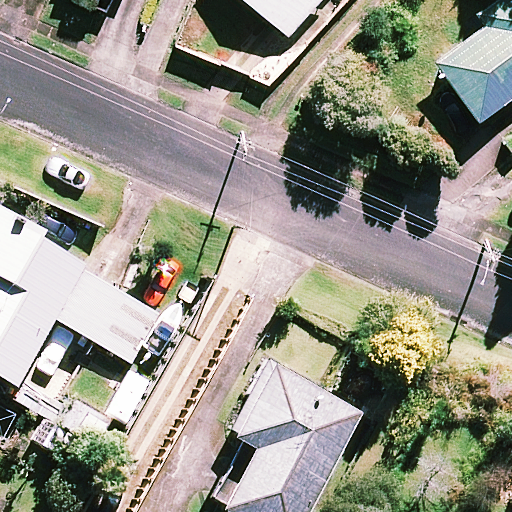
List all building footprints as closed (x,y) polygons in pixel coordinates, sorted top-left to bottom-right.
[(77,0),(106,12),(111,0),(77,0)] [(245,0),(287,35),(315,0),(245,0)] [(511,0),(490,0),(475,13),(481,20),(431,59),(478,118),(511,91),(511,0)] [(33,234),(0,214),(0,383),(9,389),(48,320),(128,365),(156,315),(28,243),(33,234)] [(304,511),(354,415),(260,366),(223,437),(242,447),(209,511),(211,511),(304,511)] [(511,511),(511,501),(501,511),(511,511)]
